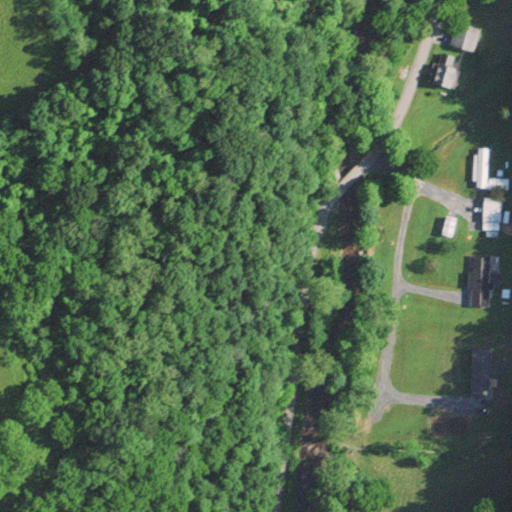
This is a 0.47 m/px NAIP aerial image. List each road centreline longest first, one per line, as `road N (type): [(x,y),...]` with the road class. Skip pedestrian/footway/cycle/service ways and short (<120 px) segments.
road 1 (residential): [(337,190),(323,208),(303,283),(270,511)]
road 2 (residential): [(437,0),(409,92),(376,155),(361,167)]
